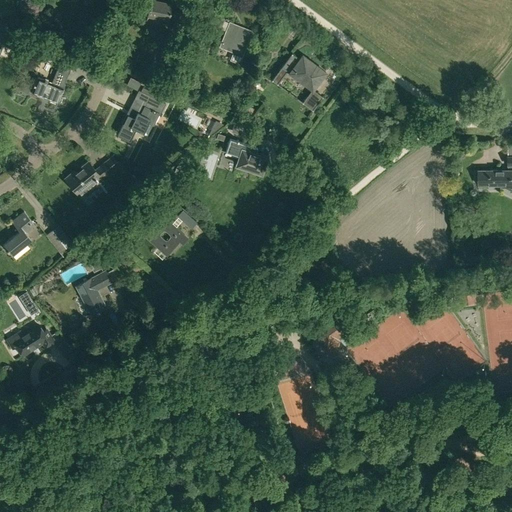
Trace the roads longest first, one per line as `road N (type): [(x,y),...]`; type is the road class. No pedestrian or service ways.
road 1 (residential): [(0,419),(150,327),(173,320),(220,335),(247,304)]
road 2 (track): [(247,304),(341,200),(458,120)]
road 3 (track): [(260,316),(324,378),(366,511)]
road 4 (track): [(75,511),(220,335)]
road 5 (track): [(458,120),(293,0)]
